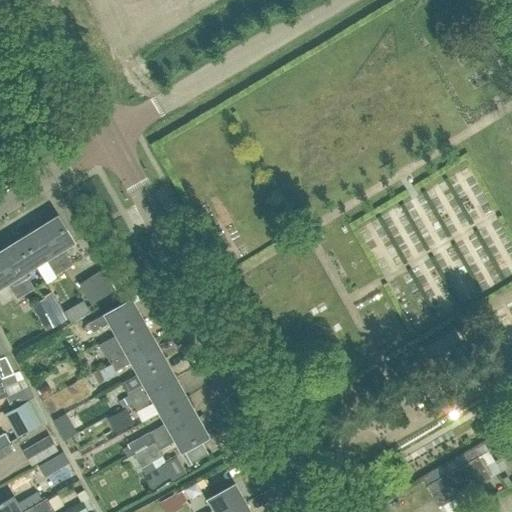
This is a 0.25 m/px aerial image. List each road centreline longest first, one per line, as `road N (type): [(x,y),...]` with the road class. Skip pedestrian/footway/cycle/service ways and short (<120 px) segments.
road 1 (tertiary): [(317,511),(111,139)]
road 2 (unclassified): [(111,139),(343,0)]
road 3 (tertiary): [(111,139),(43,0)]
road 4 (residential): [(0,208),(111,139)]
